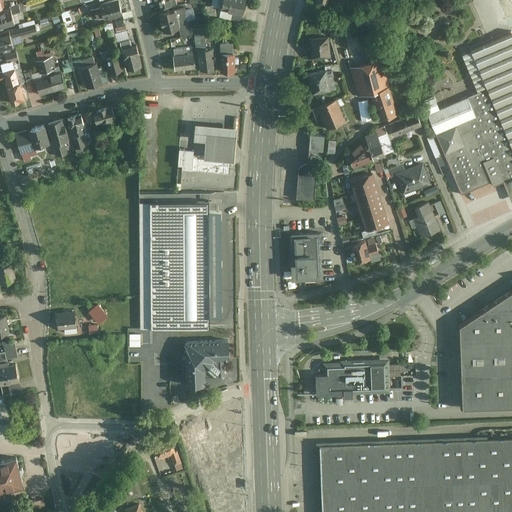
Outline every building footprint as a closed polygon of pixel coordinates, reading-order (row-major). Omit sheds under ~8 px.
[(30,0),(33,8),(51,4),(50,0),(30,0)] [(123,16),(119,0),(101,5),(102,8),(94,10),(98,20),(104,18),(105,20),(123,16)] [(153,0),(154,3),(157,2),(159,9),(176,5),(174,0),(153,0)] [(245,0),(223,0),(221,11),(231,13),(242,15),(245,0)] [(511,0),(502,0),(511,17),(511,0)] [(10,10),(0,13),(0,29),(15,25),(12,15),(21,12),(19,4),(9,7),(10,10)] [(183,8),(157,14),(162,35),(179,30),(176,18),(185,16),(183,8)] [(66,31),(76,29),(74,9),(64,10),(66,31)] [(240,22),(242,15),(231,13),(230,20),(240,22)] [(35,24),(0,33),(0,52),(14,49),(11,39),(37,32),(35,24)] [(511,34),(463,55),(481,97),(442,113),(437,101),(425,106),(464,198),(494,185),(496,190),(506,186),(511,199),(511,34)] [(328,37),(311,38),(312,57),(327,56),(326,47),(329,47),(328,37)] [(130,40),(121,43),(129,71),(144,67),(138,46),(132,48),(130,40)] [(227,44),(219,44),(219,73),(234,74),(234,65),(238,65),(238,58),(234,59),(234,54),(227,54),(227,44)] [(124,72),(120,55),(118,56),(116,48),(108,50),(110,58),(106,59),(111,76),(124,72)] [(185,55),(185,51),(185,48),(173,50),(174,57),(185,55)] [(172,57),(174,71),(194,69),(193,50),(185,51),(185,55),(174,57),(172,57)] [(214,70),(212,50),(197,51),(199,72),(214,70)] [(53,57),(44,59),(48,73),(56,70),(53,57)] [(103,85),(97,64),(95,65),(93,57),(81,61),(83,68),(81,68),(87,90),(103,85)] [(384,57),(350,67),(359,95),(371,92),(379,117),(379,118),(397,113),(397,112),(396,112),(389,86),(390,85),(386,72),(388,71),(384,57)] [(48,73),(44,59),(35,62),(39,76),(48,73)] [(20,84),(15,69),(0,73),(0,81),(5,81),(12,104),(26,100),(21,84),(20,84)] [(34,81),(30,69),(24,71),(27,82),(34,81)] [(327,69),(309,73),(311,83),(310,84),(311,89),(313,89),(313,92),(330,89),(328,76),(333,75),(332,69),(327,70),(327,69)] [(61,72),(49,76),(54,92),(66,88),(61,72)] [(54,92),(49,76),(35,80),(40,96),(54,92)] [(336,98),(318,106),(328,128),(346,120),(336,98)] [(113,103),(94,109),(98,124),(117,117),(113,103)] [(82,112),(68,116),(77,147),(85,145),(82,132),(87,130),(82,112)] [(416,112),(389,122),(394,134),(421,124),(416,112)] [(63,117),(49,121),(58,155),(68,152),(64,139),(69,137),(63,117)] [(45,122),(16,131),(24,160),(31,158),(30,153),(38,151),(36,146),(51,142),(45,122)] [(207,141),(206,157),(232,160),(236,161),(239,128),(197,124),(196,140),(207,141)] [(366,134),(367,138),(374,156),(385,152),(382,145),(378,135),(376,130),(366,133),(366,134)] [(310,134),(309,149),(311,149),(310,164),(317,165),(319,150),(324,151),(325,135),(310,134)] [(429,138),(437,159),(443,156),(434,136),(429,138)] [(329,138),(327,151),(335,152),(336,139),(329,138)] [(366,139),(350,153),(354,164),(373,157),(374,156),(367,138),(366,139)] [(231,173),(232,160),(206,157),(195,156),(196,149),(181,148),(179,164),(184,165),(183,169),(193,170),(231,173)] [(301,168),(298,198),(314,200),(317,165),(310,164),(306,163),(301,168)] [(379,176),(386,174),(383,163),(376,164),(379,176)] [(405,170),(396,173),(397,174),(403,190),(414,186),(415,189),(430,183),(422,164),(405,170)] [(354,187),(349,189),(351,194),(355,192),(358,200),(353,201),(354,206),(359,204),(362,213),(356,214),(359,222),(364,221),(366,229),(388,223),(384,211),(385,211),(384,210),(381,199),(381,197),(380,198),(377,186),(377,185),(377,186),(373,172),(351,179),(354,187)] [(155,202),(139,202),(139,295),(139,327),(208,326),(209,201),(155,202)] [(420,216),(415,218),(423,237),(440,230),(428,202),(419,206),(423,215),(420,216)] [(399,212),(402,221),(408,219),(405,210),(399,212)] [(349,226),(347,219),(339,221),(341,229),(349,226)] [(314,230),(281,231),(283,291),(300,290),(300,275),(315,275),(314,230)] [(364,236),(349,240),(351,245),(365,241),(364,236)] [(388,252),(393,251),(390,238),(379,241),(380,247),(386,246),(388,252)] [(365,241),(351,245),(355,262),(370,258),(369,255),(378,252),(376,244),(367,246),(365,241)] [(11,263),(0,265),(0,278),(1,283),(15,279),(11,263)] [(511,287),(452,325),(455,407),(511,405),(511,287)] [(98,304),(90,311),(99,323),(108,316),(98,304)] [(57,311),(59,329),(78,327),(77,322),(79,322),(78,313),(76,313),(76,309),(57,311)] [(0,333),(10,331),(7,314),(0,315),(0,333)] [(98,324),(89,325),(90,333),(99,333),(98,324)] [(130,345),(142,345),(142,334),(130,335),(130,345)] [(188,373),(188,385),(208,384),(208,380),(223,379),(227,375),(226,359),(232,358),(231,338),(189,340),(186,342),(187,357),(184,357),(185,373),(188,373)] [(18,356),(15,341),(4,343),(7,358),(18,356)] [(0,361),(0,382),(0,384),(20,380),(16,362),(9,363),(8,360),(0,361)] [(318,375),(318,396),(345,395),(346,398),(355,398),(355,395),(390,394),(390,388),(402,387),(402,365),(391,365),(391,360),(342,361),(342,363),(325,364),(325,375),(318,375)] [(92,401),(92,410),(113,410),(113,401),(121,401),(121,382),(82,382),(82,401),(92,401)] [(210,443),(229,440),(227,425),(191,430),(197,470),(213,468),(210,443)] [(511,511),(511,437),(424,440),(426,511),(511,511)] [(426,511),(424,440),(319,444),(321,511),(426,511)] [(172,441),(156,447),(160,459),(171,455),(175,465),(182,463),(178,450),(176,451),(172,441)] [(15,457),(0,460),(0,496),(5,495),(3,489),(21,484),(23,484),(23,482),(20,472),(24,472),(22,467),(19,468),(17,458),(16,456),(15,457)] [(44,496),(28,500),(31,511),(34,511),(48,508),(44,496)] [(140,502),(125,507),(126,511),(141,511),(144,511),(140,502)]
